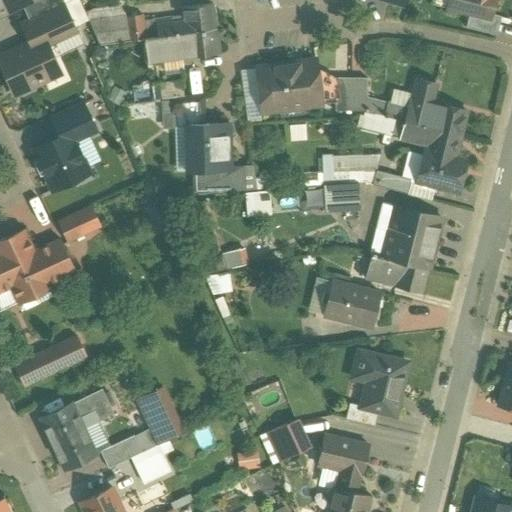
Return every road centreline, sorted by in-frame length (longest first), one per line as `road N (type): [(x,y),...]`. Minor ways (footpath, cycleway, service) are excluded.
road 1 (residential): [(511,143),(422,511)]
road 2 (residential): [(511,53),(381,26),(243,42)]
